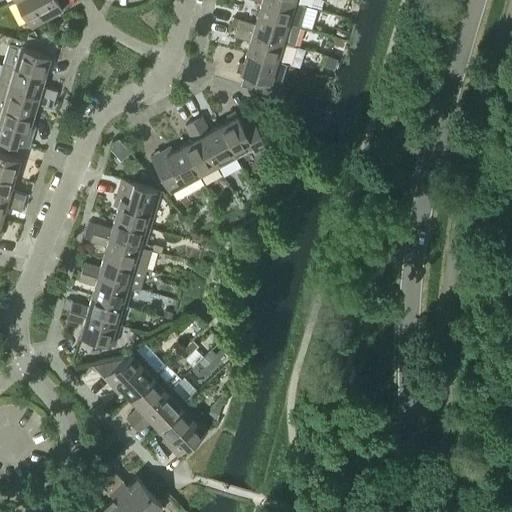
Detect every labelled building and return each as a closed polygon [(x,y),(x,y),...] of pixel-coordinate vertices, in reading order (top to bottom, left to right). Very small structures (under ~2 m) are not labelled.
[(57,0),(16,0),(31,26),(63,9),(57,0)] [(254,0),(260,2),(257,13),(299,26),(305,6),(293,2),(286,0),(254,0)] [(238,19),(235,28),(291,44),(294,45),(299,26),(257,13),(254,23),(238,19)] [(235,28),(233,35),(249,40),(246,52),(275,61),(285,64),(291,44),(235,28)] [(1,61),(44,74),(47,63),(52,64),(55,55),(46,52),(50,40),(27,34),(24,45),(7,40),(1,61)] [(238,61),(235,71),(243,73),(240,85),(249,87),(262,91),(265,92),(276,96),(285,64),(275,61),(246,52),(243,62),(238,61)] [(0,65),(0,81),(53,98),(56,90),(40,85),(44,74),(1,61),(0,65)] [(0,103),(32,113),(35,102),(51,107),(53,98),(0,81),(0,103)] [(32,113),(0,103),(0,137),(7,140),(10,128),(31,135),(33,125),(29,124),(32,113)] [(218,124),(235,156),(253,147),(257,156),(270,149),(249,112),(238,118),(234,111),(226,115),(228,119),(218,124)] [(235,156),(218,124),(208,130),(200,116),(192,120),(217,166),(235,156)] [(183,144),(200,175),(217,166),(192,120),(184,124),(192,139),(183,144)] [(0,172),(13,176),(16,165),(21,167),(24,158),(3,152),(7,140),(0,137),(0,172)] [(170,146),(150,156),(169,192),(200,175),(183,144),(172,150),(170,146)] [(0,193),(23,201),(26,192),(10,187),(13,176),(0,172),(0,193)] [(114,217),(149,227),(155,207),(145,204),(149,192),(127,185),(124,197),(115,195),(112,204),(118,206),(114,217)] [(0,214),(1,215),(4,205),(20,210),(23,201),(0,193),(0,214)] [(149,227),(114,217),(111,227),(95,223),(93,232),(143,247),(149,227)] [(103,256),(144,268),(150,249),(143,247),(93,232),(90,240),(106,245),(103,256)] [(81,270),(139,288),(144,268),(103,256),(100,267),(84,262),(81,270)] [(91,295),(126,305),(131,286),(139,288),(81,270),(79,279),(95,284),(91,295)] [(126,305),(91,295),(88,306),(72,301),(69,310),(120,325),(126,305)] [(120,325),(69,310),(67,318),(83,323),(80,335),(114,345),(120,325)] [(92,363),(104,376),(119,392),(122,389),(130,397),(156,373),(133,348),(124,356),(93,363),(92,363)] [(156,373),(130,397),(138,406),(126,417),(132,424),(170,388),(156,373)] [(170,388),(132,424),(138,430),(150,419),(158,427),(184,402),(170,388)] [(184,402),(158,427),(166,435),(163,438),(170,446),(176,440),(184,449),(201,433),(192,424),(199,418),(184,402)] [(109,477),(141,511),(152,511),(163,503),(136,474),(127,483),(115,471),(109,477)] [(104,504),(112,511),(141,511),(109,477),(102,483),(113,496),(104,504)] [(112,511),(104,504),(95,511),(84,500),(77,506),(82,511),(112,511)]
